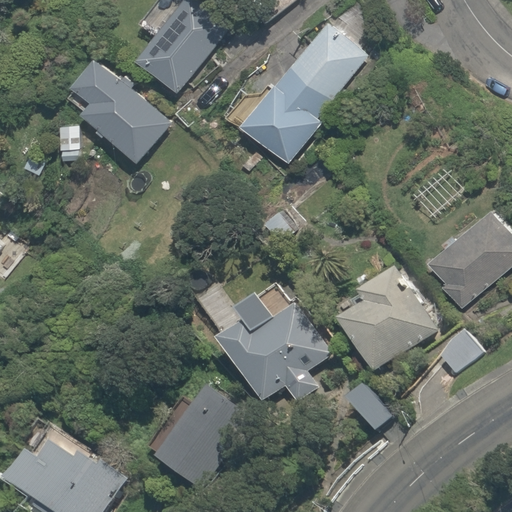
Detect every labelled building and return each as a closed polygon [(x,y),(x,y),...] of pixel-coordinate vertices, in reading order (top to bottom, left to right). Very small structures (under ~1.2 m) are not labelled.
[(227,30),(190,0),(182,0),(136,58),(178,92),(227,30)] [(321,113),(370,53),(330,20),(280,81),(275,77),(240,121),(290,162),(327,118),(321,113)] [(91,56),(70,85),(93,102),(83,115),(142,159),(174,118),(91,56)] [(459,308),(511,261),(511,231),(486,202),(418,262),(459,308)] [(390,264),(328,310),(374,373),(436,326),(390,264)] [(244,321),(216,340),(260,403),(283,387),(295,406),(318,390),(305,371),(330,354),(292,300),(250,330),(244,321)] [(483,349),(465,326),(435,351),(454,374),(469,361),(482,377),(496,364),(483,349)] [(395,415),(361,380),(340,402),(373,436),(395,415)] [(249,422),(204,386),(150,454),(196,490),(249,422)] [(106,511),(130,477),(42,418),(0,479),(0,481),(45,511),(106,511)]
